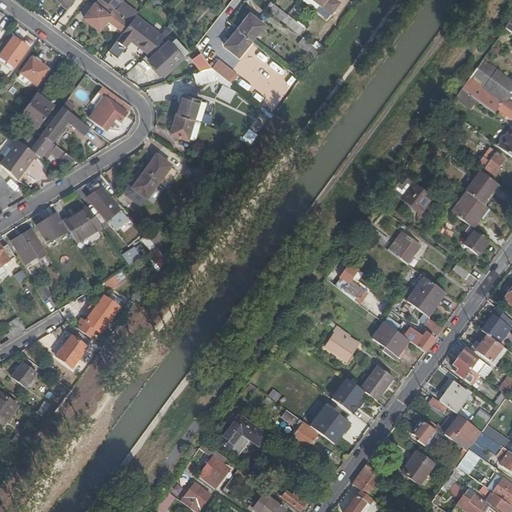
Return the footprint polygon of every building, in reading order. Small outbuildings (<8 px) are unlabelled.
[(107,20),(122,31),(130,21),(103,0),(99,7),(96,4),(84,18),(99,30),(107,20)] [(102,0),(103,0),(130,21),(135,15),(136,13),(122,1),(122,0),(102,0)] [(314,0),(331,13),(339,4),(334,0),(314,0)] [(282,22),(287,16),(271,3),(266,8),(282,22)] [(236,31),(250,43),(264,25),(250,14),(236,31)] [(165,38),(135,15),(130,21),(122,31),(108,50),(117,57),(124,48),(131,39),(149,52),(165,38)] [(282,22),(299,35),(304,29),(287,16),(282,22)] [(239,57),(250,43),(236,31),(225,46),(239,57)] [(314,57),(318,52),(298,35),(294,41),(314,57)] [(15,37),(14,37),(0,55),(0,57),(15,68),(29,48),(20,41),(21,40),(16,36),(15,37)] [(186,57),(170,40),(150,59),(165,75),(186,57)] [(21,75),(29,80),(37,85),(48,70),(33,59),(21,75)] [(212,68),(228,81),(234,75),(217,62),(212,68)] [(496,72),(482,62),(462,90),(476,101),(511,127),(511,103),(506,99),(501,105),(499,102),(483,91),(496,72)] [(217,78),(209,67),(193,72),(197,84),(217,78)] [(511,83),(496,72),(483,91),(499,102),(511,83)] [(25,84),(29,80),(21,75),(18,79),(25,84)] [(120,123),(131,108),(105,89),(102,95),(105,97),(113,104),(98,125),(106,131),(115,118),(120,123)] [(462,90),(455,99),(470,110),(476,101),(462,90)] [(36,95),(22,114),(40,127),(54,109),(36,95)] [(194,120),(199,101),(182,95),(176,115),(194,120)] [(89,119),(98,125),(113,104),(105,97),(89,119)] [(194,120),(201,124),(208,103),(200,100),(199,101),(194,120)] [(62,107),(41,135),(52,143),(67,123),(84,135),(90,128),(62,107)] [(187,140),(188,137),(194,120),(176,115),(170,135),(187,140)] [(197,139),(201,124),(194,120),(188,137),(197,139)] [(511,129),(499,148),(511,157),(511,129)] [(29,132),(20,143),(30,150),(38,139),(29,132)] [(38,139),(30,150),(32,152),(36,155),(38,157),(40,158),(44,161),(52,151),(71,165),(72,164),(74,165),(76,162),(52,143),(41,135),(38,139)] [(20,143),(18,141),(6,158),(0,164),(0,165),(16,180),(36,155),(32,152),(30,150),(20,143)] [(490,149),(478,164),(493,175),(504,160),(490,149)] [(38,157),(36,155),(16,180),(19,183),(38,157)] [(158,155),(146,171),(160,182),(172,166),(158,155)] [(198,169),(216,181),(220,175),(203,163),(198,169)] [(172,166),(160,182),(166,187),(178,171),(172,166)] [(216,181),(198,169),(194,176),(204,183),(203,185),(212,192),(218,183),(216,181)] [(160,182),(146,171),(133,187),(147,198),(160,182)] [(481,173),(466,193),(467,194),(482,205),(497,185),(481,173)] [(419,189),(412,184),(407,191),(401,199),(400,200),(421,215),(433,199),(432,199),(419,189)] [(423,184),(419,189),(432,199),(436,193),(423,184)] [(497,185),(482,205),(485,207),(500,187),(497,185)] [(401,199),(407,191),(399,186),(393,194),(401,199)] [(102,189),(87,198),(106,221),(112,217),(120,226),(128,220),(102,189)] [(184,201),(189,204),(194,198),(189,194),(184,201)] [(482,205),(467,194),(458,206),(452,214),(468,226),(473,229),(480,219),(478,217),(486,208),(485,207),(482,205)] [(183,211),(189,204),(184,201),(179,207),(183,211)] [(63,222),(87,208),(85,205),(62,220),(63,222)] [(441,205),(438,209),(446,215),(449,211),(441,205)] [(63,222),(76,243),(101,227),(87,208),(63,222)] [(480,219),(488,209),(486,208),(478,217),(480,219)] [(66,232),(56,215),(37,227),(48,244),(66,232)] [(473,229),(475,230),(482,220),(480,219),(473,229)] [(370,225),(366,222),(360,230),(364,233),(370,225)] [(389,239),(370,225),(364,233),(386,249),(390,243),(387,241),(389,239)] [(150,232),(158,242),(165,237),(156,226),(150,232)] [(478,256),(489,241),(475,230),(473,229),(468,226),(457,241),(478,256)] [(32,230),(11,242),(30,271),(50,259),(32,230)] [(388,251),(407,264),(420,246),(402,233),(388,251)] [(0,266),(2,265),(16,257),(8,245),(2,249),(0,246),(0,266)] [(152,252),(146,256),(148,259),(153,256),(162,267),(167,260),(157,248),(152,252)] [(359,270),(350,264),(339,277),(348,284),(359,270)] [(469,273),(457,264),(453,270),(466,279),(469,273)] [(439,302),(445,293),(426,278),(409,303),(419,311),(427,317),(433,309),(432,307),(437,300),(439,302)] [(361,288),(353,299),(360,304),(368,293),(361,288)] [(82,319),(76,327),(94,341),(118,308),(104,298),(86,322),(82,319)] [(509,319),(496,308),(485,322),(487,324),(481,331),(488,336),(500,346),(511,329),(505,324),(509,319)] [(15,337),(26,330),(19,318),(7,325),(10,330),(15,337)] [(384,319),(382,321),(385,322),(396,331),(399,327),(387,318),(386,320),(384,319)] [(438,335),(443,329),(430,319),(425,326),(438,336),(438,335)] [(396,331),(385,322),(372,339),(385,348),(383,351),(395,359),(409,340),(404,337),(396,331)] [(409,340),(425,352),(435,339),(424,330),(420,335),(411,328),(404,337),(409,340)] [(2,335),(6,342),(15,337),(10,330),(2,335)] [(79,334),(75,339),(87,348),(92,342),(79,334)] [(87,348),(75,339),(71,336),(56,357),(72,369),(87,348)] [(502,347),(500,346),(488,336),(480,346),(476,352),(490,362),(502,347)] [(346,339),(342,337),(332,352),(346,362),(356,347),(355,346),(357,344),(347,337),(346,339)] [(476,342),(471,349),(476,352),(480,346),(476,342)] [(465,349),(457,359),(470,369),(478,359),(465,349)] [(475,379),(478,375),(470,369),(457,359),(452,366),(457,370),(455,373),(469,383),(472,379),(475,379)] [(37,374),(23,363),(12,378),(26,388),(37,374)] [(394,378),(378,366),(360,389),(377,401),(394,378)] [(310,385),(290,370),(285,375),(290,380),(299,388),(295,394),(302,399),(297,405),(299,406),(301,407),(298,410),(304,415),(306,412),(311,415),(320,403),(307,393),(306,392),(310,385)] [(355,405),(364,392),(347,379),(335,396),(329,392),(326,395),(351,414),(357,406),(355,405)] [(511,379),(502,392),(507,396),(511,389),(511,379)] [(454,382),(439,402),(455,414),(470,394),(454,382)] [(502,392),(493,405),(498,408),(505,399),(507,396),(502,392)] [(0,423),(3,426),(17,407),(0,394),(0,423)] [(438,408),(429,401),(425,406),(434,413),(438,408)] [(438,408),(434,413),(439,417),(443,411),(438,408)] [(471,424),(482,431),(487,425),(492,418),(481,410),(471,424)] [(303,423),(304,423),(287,411),(283,417),(296,427),(298,424),(299,426),(294,433),(295,434),(292,440),(306,450),(318,434),(303,423)] [(242,434),(250,440),(259,446),(267,436),(240,417),(219,445),(229,452),(242,434)] [(455,420),(444,435),(451,440),(455,434),(471,446),(478,437),(455,420)] [(436,432),(422,421),(412,434),(422,442),(421,443),(425,446),(436,432)] [(491,440),(481,433),(478,436),(485,442),(497,450),(499,446),(491,440)] [(237,458),(250,440),(242,434),(229,452),(237,458)] [(17,435),(11,442),(21,449),(26,442),(17,435)] [(485,442),(478,436),(478,437),(471,446),(470,447),(468,450),(473,453),(481,459),(486,453),(480,449),(485,442)] [(221,464),(226,458),(205,443),(201,448),(213,457),(199,476),(216,489),(229,470),(221,464)] [(511,454),(504,449),(503,449),(498,457),(503,461),(501,464),(500,465),(511,473),(511,454)] [(467,452),(456,467),(461,471),(473,453),(468,450),(467,452)] [(311,459),(325,469),(327,461),(316,453),(311,459)] [(433,465),(417,453),(401,473),(418,486),(433,465)] [(501,464),(486,453),(481,459),(497,470),(500,465),(501,464)] [(309,467),(313,462),(304,455),(300,460),(309,467)] [(186,468),(191,472),(195,466),(190,462),(186,468)] [(367,465),(352,485),(361,492),(370,498),(384,479),(367,465)] [(453,472),(431,503),(436,507),(446,491),(448,492),(462,472),(461,471),(456,467),(453,472)] [(511,486),(502,479),(492,493),(511,507),(511,486)] [(181,502),(194,511),(198,511),(211,495),(195,483),(181,502)] [(483,511),(488,505),(467,491),(456,506),(465,511),(483,511)] [(293,497),(286,492),(282,497),(300,510),(306,503),(295,495),(293,497)] [(370,498),(361,492),(345,511),(359,511),(366,504),(369,506),(373,500),(370,498)] [(168,493),(156,509),(159,511),(165,511),(176,498),(168,493)] [(508,511),(511,507),(492,493),(488,498),(493,502),(491,504),(502,511),(508,511)] [(265,495),(253,510),(256,511),(284,511),(286,510),(265,495)]
